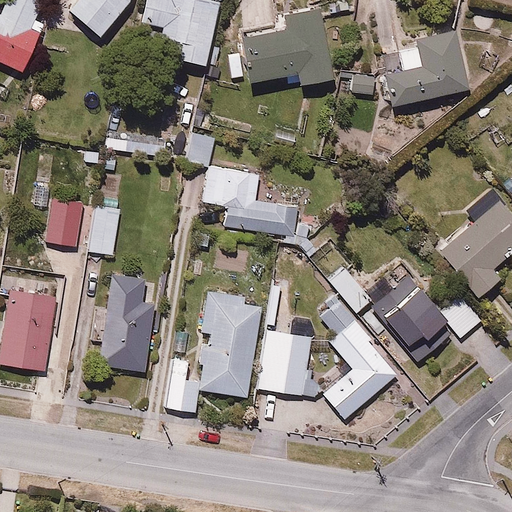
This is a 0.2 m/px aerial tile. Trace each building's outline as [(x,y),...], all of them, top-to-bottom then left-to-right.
[(38,0),(5,0),(1,10),(0,9),(0,60),(19,69),(44,18),(33,12),(38,0)] [(75,0),(70,6),(97,32),(126,0),(75,0)] [(219,0),(141,0),(136,23),(159,29),(157,37),(176,42),(174,51),(204,59),(219,0)] [(260,25),(239,29),(250,84),(288,77),(289,84),(337,74),(322,0),(301,0),(257,9),(260,25)] [(401,57),(381,61),(389,100),(470,84),(457,20),(396,32),(401,57)] [(104,63),(37,58),(30,136),(98,142),(104,63)] [(375,70),(350,68),(348,88),(373,91),(375,70)] [(495,120),(480,105),(470,116),(476,122),(470,128),(478,136),(495,120)] [(298,125),(275,122),(273,138),(295,142),(298,125)] [(168,134),(106,124),(102,148),(164,159),(168,134)] [(214,134),(188,128),(180,159),(206,165),(214,134)] [(119,155),(103,151),(99,167),(116,171),(119,155)] [(203,198),(226,202),(222,224),(276,233),(273,250),(298,254),(308,202),(268,195),(272,173),(209,162),(203,198)] [(81,185),(35,180),(33,203),(47,204),(43,238),(75,241),(76,230),(79,201),(81,185)] [(511,244),(511,211),(494,193),(434,249),(476,294),(502,270),(494,261),(511,244)] [(79,201),(76,230),(90,232),(89,249),(115,252),(120,205),(79,201)] [(369,282),(345,255),(325,273),(357,309),(372,295),(364,287),(369,282)] [(146,269),(110,266),(106,306),(91,305),(88,342),(98,344),(97,360),(145,364),(153,283),(145,282),(146,269)] [(481,316),(460,294),(445,310),(404,268),(366,304),(382,320),(386,316),(407,338),(420,325),(425,331),(441,316),(460,336),(481,316)] [(47,357),(60,360),(66,331),(52,328),(60,291),(9,281),(0,327),(0,361),(44,370),(47,357)] [(245,396),(259,302),(243,300),(244,292),(222,289),(221,296),(205,294),(200,328),(208,330),(207,342),(198,341),(195,359),(202,360),(199,377),(185,375),(188,357),(170,355),(163,404),(195,408),(197,389),(245,396)] [(317,312),(331,328),(332,342),(349,364),(320,388),(343,415),(397,369),(331,289),(321,298),(326,304),(317,312)] [(312,331),(263,325),(256,387),(304,393),(312,331)]
